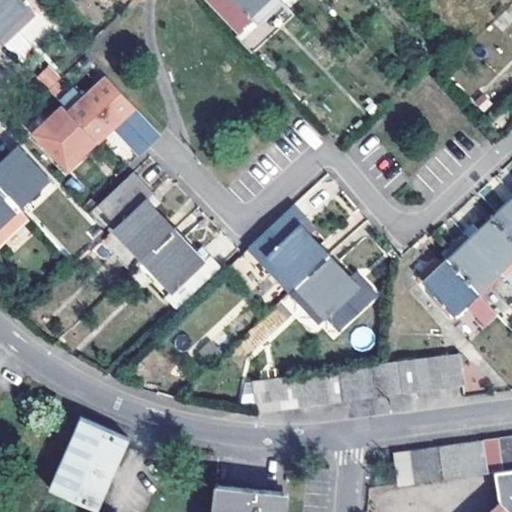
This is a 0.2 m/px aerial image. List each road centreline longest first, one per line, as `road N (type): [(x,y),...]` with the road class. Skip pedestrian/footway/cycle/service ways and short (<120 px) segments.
road 1 (residential): [(511,139),(410,225),(387,216),(328,153),(240,217),(176,155)]
road 2 (residential): [(0,327),(70,381),(151,416),(269,435),(351,432)]
road 3 (residential): [(351,432),(511,411)]
